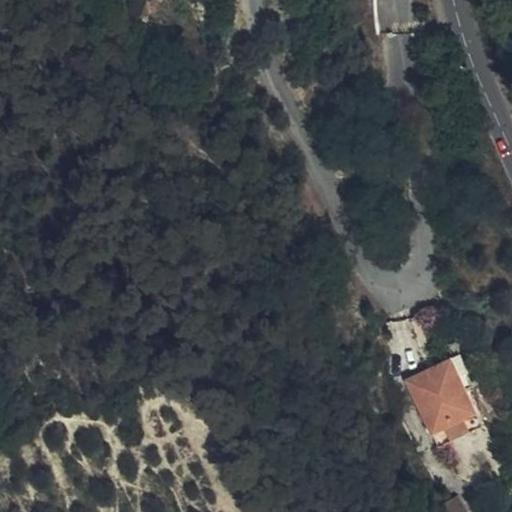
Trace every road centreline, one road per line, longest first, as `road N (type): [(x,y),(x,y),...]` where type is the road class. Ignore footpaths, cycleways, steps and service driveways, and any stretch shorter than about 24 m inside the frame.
road 1 (motorway): [(511,24),(314,177),(0,464)]
road 2 (motorway): [(151,511),(286,382),(511,192)]
road 3 (tertiary): [(511,149),(454,0)]
